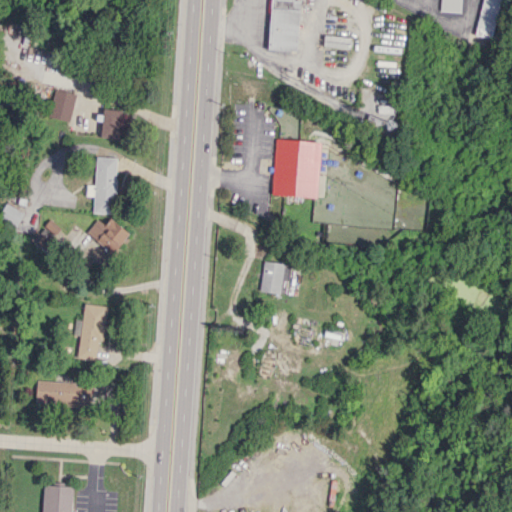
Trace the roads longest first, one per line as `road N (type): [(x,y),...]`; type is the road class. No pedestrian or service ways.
road 1 (trunk): [(193,0),(157,511)]
road 2 (trunk): [(176,511),(211,0)]
road 3 (residential): [(162,450),(0,440)]
